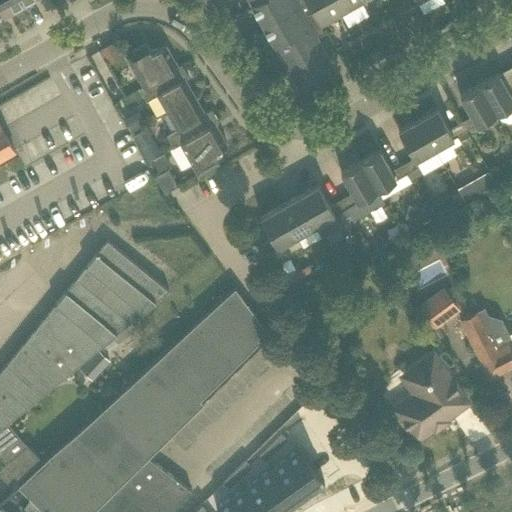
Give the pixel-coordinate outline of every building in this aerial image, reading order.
[(0,0),(0,15),(10,10),(11,13),(34,0),(0,0)] [(248,0),(298,89),(335,69),(310,23),(317,19),(321,25),(365,0),(415,0),(417,3),(422,0),(248,0)] [(116,50),(112,43),(101,49),(105,56),(116,50)] [(140,81),(175,61),(165,44),(151,52),(146,43),(125,54),(140,81)] [(177,65),(175,61),(140,81),(142,85),(139,87),(146,100),(157,94),(184,78),(188,76),(181,63),(177,65)] [(498,72),(479,83),(496,113),(511,103),(511,92),(510,93),(498,72)] [(157,94),(166,111),(194,95),(184,78),(157,94)] [(471,115),(461,121),(465,130),(476,124),(496,113),(479,83),(460,94),(471,115)] [(204,112),(194,95),(166,111),(176,128),(204,112)] [(417,118),(434,148),(465,130),(461,121),(449,128),(437,107),(417,118)] [(182,147),(217,127),(215,123),(218,121),(211,108),(204,112),(176,128),(166,134),(173,147),(180,143),(182,147)] [(145,123),(138,110),(123,119),(131,131),(145,123)] [(414,157),(401,164),(406,173),(419,166),(415,159),(434,148),(417,118),(398,129),(414,157)] [(0,158),(14,150),(0,126),(0,158)] [(140,148),(154,140),(147,127),(133,136),(140,148)] [(217,127),(182,147),(197,174),(218,162),(213,152),(227,144),(217,127)] [(469,137),(466,130),(465,130),(457,135),(461,142),(469,137)] [(379,149),(360,160),(376,190),(406,173),(401,164),(391,170),(379,149)] [(160,173),(168,168),(171,166),(164,153),(162,154),(152,159),(160,173)] [(358,208),(354,202),(361,198),(376,190),(360,160),(340,171),(352,192),(340,199),(349,214),(358,208)] [(423,172),(419,166),(407,173),(410,179),(423,172)] [(178,185),(168,168),(160,173),(155,176),(165,193),(178,185)] [(458,185),(463,197),(493,184),(488,172),(458,185)] [(315,224),(314,225),(321,236),(340,226),(337,220),(349,214),(340,199),(329,205),(317,184),(298,195),(315,224)] [(315,224),(298,195),(279,206),(296,235),(314,225),(315,224)] [(429,218),(425,209),(409,204),(405,218),(421,223),(429,218)] [(296,235),(279,206),(260,217),(272,237),(260,244),(265,252),(276,246),(277,246),(296,235)] [(0,427),(8,421),(130,322),(168,290),(106,240),(0,371),(0,427)] [(359,248),(364,257),(371,253),(366,245),(359,248)] [(323,264),(314,268),(321,281),(330,276),(323,264)] [(431,330),(460,309),(443,285),(414,306),(431,330)] [(90,511),(148,456),(203,403),(199,399),(268,332),(235,287),(44,461),(29,475),(28,473),(13,487),(4,496),(21,508),(17,511),(90,511)] [(484,306),(459,319),(489,377),(511,365),(511,334),(510,335),(502,318),(488,314),(484,306)] [(98,349),(79,368),(92,380),(110,361),(98,349)] [(413,393),(392,407),(416,440),(434,426),(435,427),(446,420),(445,418),(469,401),(433,352),(400,375),(413,393)] [(0,449),(19,434),(8,421),(0,427),(0,449)] [(288,439),(281,432),(273,439),(280,446),(288,439)] [(273,439),(266,446),(273,453),(280,446),(273,439)] [(0,468),(0,473),(13,487),(28,473),(29,475),(44,461),(27,443),(0,468)] [(258,453),(265,461),(273,453),(266,446),(258,453)] [(300,447),(271,468),(296,502),(324,481),(300,447)] [(167,511),(191,489),(148,456),(90,511),(167,511)] [(239,467),(245,474),(252,467),(246,460),(239,467)] [(239,467),(231,474),(238,481),(245,474),(239,467)] [(281,511),(296,502),(271,468),(244,487),(261,511),(281,511)] [(238,481),(231,474),(223,482),(229,489),(238,481)] [(261,511),(244,487),(216,507),(218,511),(261,511)] [(0,511),(17,511),(21,508),(4,496),(0,499),(0,511)] [(511,511),(511,497),(488,510),(489,511),(511,511)] [(191,511),(208,511),(201,502),(191,511)]
